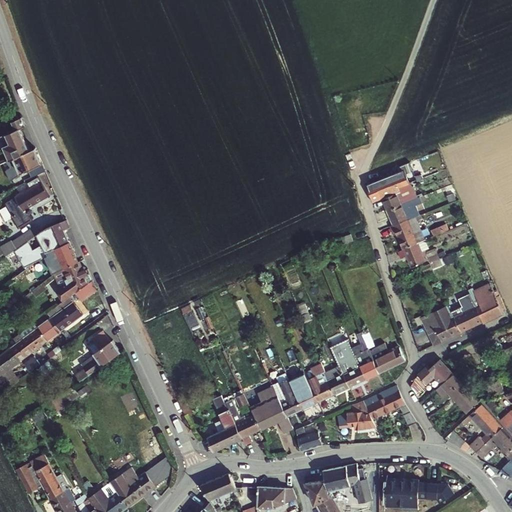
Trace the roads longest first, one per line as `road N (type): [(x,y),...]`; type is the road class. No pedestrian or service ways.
road 1 (tertiary): [(199,474),(45,141),(0,20)]
road 2 (residential): [(444,455),(403,383),(411,352),(361,182),(434,0)]
road 3 (tertiary): [(199,474),(228,464),(297,467),(364,452),(444,455)]
